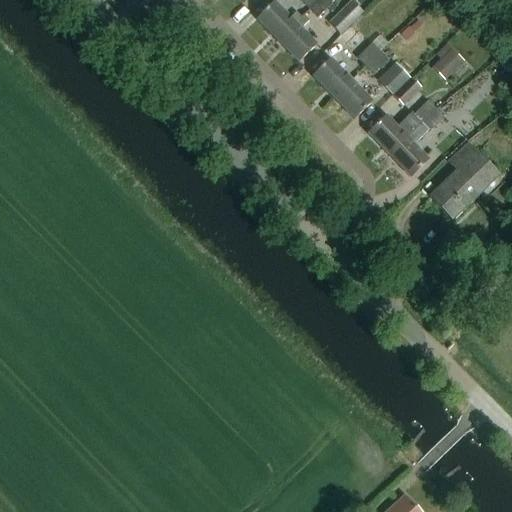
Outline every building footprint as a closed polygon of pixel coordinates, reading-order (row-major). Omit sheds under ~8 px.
[(234,0),(242,8),(250,0),(234,0)] [(304,0),(300,4),(309,13),(322,0),(304,0)] [(326,0),(322,0),(309,13),(317,20),(332,6),(326,0)] [(256,22),(277,44),(301,19),(296,14),(289,20),(274,5),(256,22)] [(350,5),(328,27),(340,39),(363,17),(350,5)] [(301,19),(277,44),(298,65),(316,48),(300,31),(308,23),(303,17),(301,19)] [(371,47),(357,61),(365,69),(380,55),(371,47)] [(446,47),(435,57),(440,62),(452,75),(463,64),(446,47)] [(380,57),(365,73),(373,81),(388,66),(380,57)] [(312,79),(333,101),(351,83),(330,62),(312,79)] [(377,85),(391,100),(409,83),(394,68),(377,85)] [(361,74),(351,83),(333,101),(354,123),(372,105),(357,89),(366,80),(361,74)] [(411,82),(392,100),(401,110),(421,92),(411,82)] [(368,137),(389,159),(434,117),(437,114),(427,104),(413,118),(411,116),(396,130),(385,119),(368,137)] [(413,148),(427,134),(429,136),(443,121),(437,114),(434,117),(389,159),(410,180),(427,163),(413,148)] [(499,179),(467,146),(447,165),(455,174),(428,200),(452,224),(499,179)] [(415,511),(404,500),(390,511),(415,511)]
